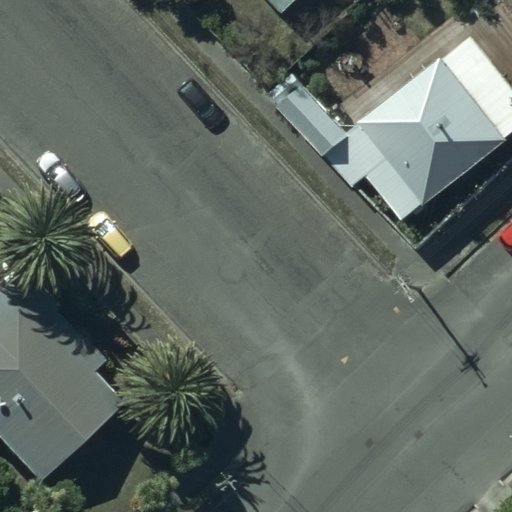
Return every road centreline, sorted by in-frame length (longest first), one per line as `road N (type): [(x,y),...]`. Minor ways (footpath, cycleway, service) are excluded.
road 1 (residential): [(0,5),(416,442)]
road 2 (residential): [(511,350),(416,442)]
